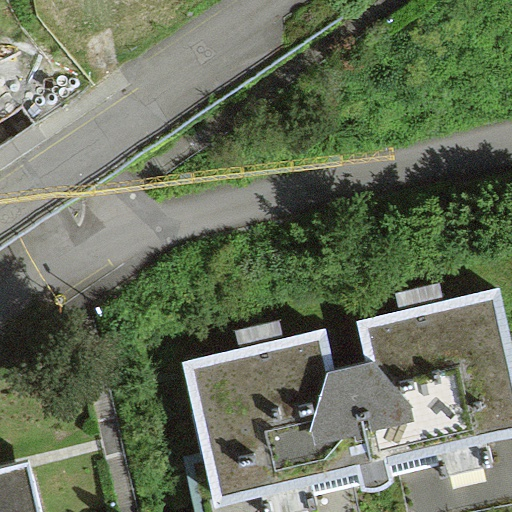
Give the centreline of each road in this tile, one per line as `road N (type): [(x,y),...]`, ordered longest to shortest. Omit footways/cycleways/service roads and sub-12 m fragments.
road 1 (residential): [(0,209),(299,0)]
road 2 (residential): [(0,303),(59,262),(117,238)]
